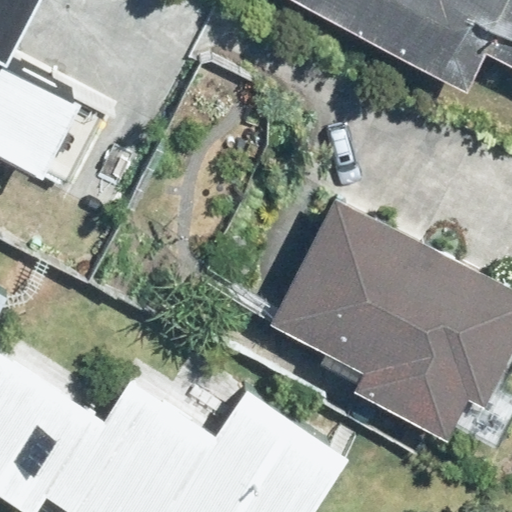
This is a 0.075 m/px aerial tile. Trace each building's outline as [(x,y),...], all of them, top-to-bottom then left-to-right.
[(0,0),(0,138),(31,155),(70,79),(0,42),(0,17),(9,0),(0,0)] [(511,0),(316,0),(457,71),(475,33),(511,51),(511,0)] [(261,305),(353,353),(343,372),(439,421),(460,379),(475,386),(511,313),(511,272),(325,178),(261,305)] [(130,336),(159,355),(174,332),(145,313),(130,336)] [(0,350),(0,487),(37,511),(319,511),(353,461),(248,392),(217,438),(132,383),(107,421),(0,350)]
